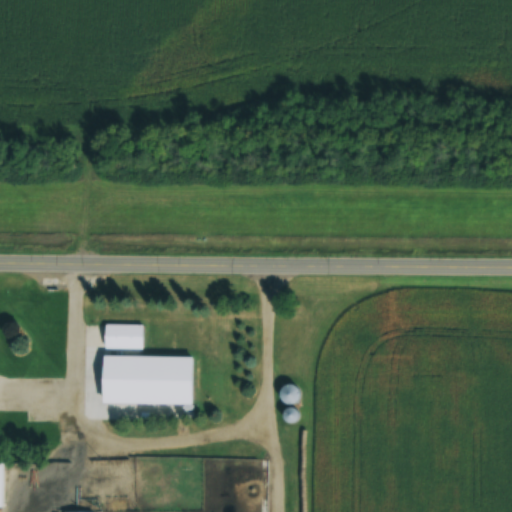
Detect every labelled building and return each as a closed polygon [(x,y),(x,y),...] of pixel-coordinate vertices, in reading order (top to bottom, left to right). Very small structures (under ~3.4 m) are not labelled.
[(106,322),(142,323),(141,345),(106,345),(106,322)] [(107,356),(195,358),(193,405),(105,403),(107,356)] [(276,399),(291,404),(296,388),(281,383),(276,399)] [(301,429),(284,429),(284,459),(301,459),(301,429)] [(62,511),(61,511),(91,511),(76,511),(76,504),(69,502),(72,494),(65,491),(63,491),(20,473),(20,462),(0,461),(0,506),(2,506),(6,497),(18,502),(50,503),(50,511),(62,511)]
